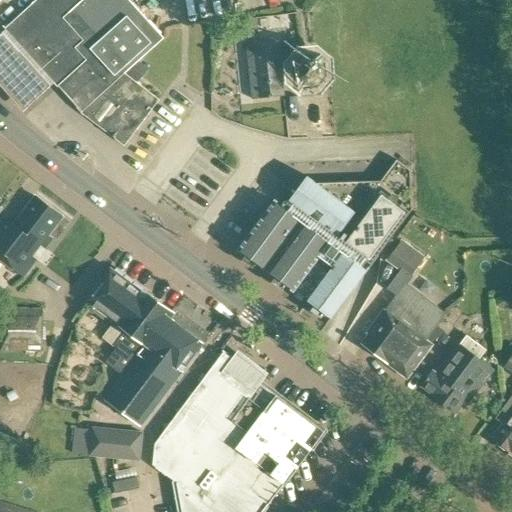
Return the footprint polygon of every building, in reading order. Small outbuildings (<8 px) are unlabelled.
[(64,7),(71,0),(38,0),(6,30),(53,81),(87,50),(74,37),(83,28),(64,7)] [(102,94),(138,62),(165,38),(130,0),(71,0),(64,7),(83,28),(74,37),(87,50),(53,81),(82,113),(102,94)] [(238,37),(257,34),(256,19),(236,21),(238,37)] [(230,23),(214,24),(215,40),(232,39),(230,23)] [(53,81),(6,30),(0,34),(0,82),(24,109),(53,81)] [(320,88),(328,79),(326,66),(315,56),(304,57),(298,66),(282,67),(280,40),(249,43),(256,100),(285,98),(284,83),(299,82),(306,89),(320,88)] [(102,94),(82,113),(103,129),(125,146),(160,100),(138,83),(148,70),(138,62),(102,94)] [(317,184),(308,177),(290,201),(295,204),(289,213),(276,203),(240,251),(264,269),(265,268),(271,272),(270,273),(294,291),(295,289),(297,291),(297,292),(307,299),(309,300),(308,302),(332,319),(413,211),(411,171),(398,161),(382,182),(317,184)] [(62,217),(37,197),(14,224),(2,215),(0,217),(0,259),(25,277),(54,240),(49,236),(62,217)] [(411,278),(426,259),(403,242),(388,261),(411,278)] [(118,350),(112,358),(110,360),(127,373),(107,401),(141,426),(210,333),(175,307),(172,312),(112,267),(87,301),(90,309),(113,326),(104,339),(109,343),(118,350)] [(408,378),(432,346),(427,341),(444,318),(443,312),(406,285),(369,336),(371,337),(365,346),(389,364),(408,378)] [(0,309),(0,352),(46,352),(47,324),(44,323),(44,312),(43,312),(42,308),(0,309)] [(435,373),(434,372),(422,387),(433,396),(432,397),(455,414),(464,403),(467,406),(493,373),(478,361),(485,352),(466,336),(459,346),(458,345),(435,373)] [(164,433),(155,445),(154,466),(178,483),(183,511),(262,511),(269,504),(269,505),(285,484),(284,483),(324,431),(259,382),(264,375),(239,355),(235,360),(224,352),(180,411),(175,412),(176,417),(169,427),(164,428),(164,433)] [(511,398),(499,416),(509,423),(496,440),(511,452),(511,398)] [(92,427),(92,430),(75,428),(72,454),(141,461),(144,432),(92,427)] [(0,511),(44,511),(51,492),(49,491),(7,477),(0,497),(0,511)] [(136,479),(112,483),(113,494),(138,489),(136,479)]
